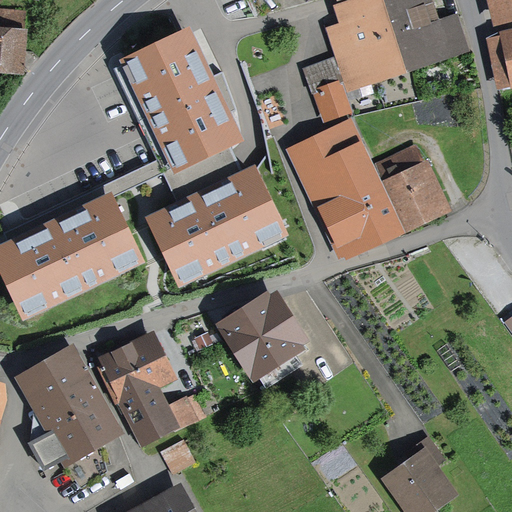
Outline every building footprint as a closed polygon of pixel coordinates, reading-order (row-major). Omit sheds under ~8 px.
[(407,70),(383,0),(341,0),(338,1),(332,3),(339,22),(325,26),(343,81),(346,90),(407,70)] [(383,0),(407,70),(469,50),(457,13),(439,18),(433,0),(383,0)] [(511,0),(487,0),(493,24),(511,19),(511,0)] [(0,71),(24,73),(28,27),(25,26),(26,9),(0,7),(0,71)] [(215,75),(190,24),(120,57),(123,64),(174,171),(230,144),(245,138),(231,110),(235,108),(221,72),(215,75)] [(511,88),(511,87),(511,27),(498,30),(499,35),(486,37),(496,87),(510,84),(511,88)] [(341,82),(343,81),(333,56),(302,68),(323,122),(352,111),(341,82)] [(111,189),(113,195),(162,172),(175,200),(241,168),(230,144),(174,171),(123,64),(114,69),(157,157),(5,229),(9,237),(111,189)] [(373,163),(351,117),(286,147),(338,258),(344,255),(345,259),(405,232),(373,163)] [(416,143),(373,163),(405,232),(452,210),(427,158),(423,160),(416,143)] [(258,168),(255,162),(241,168),(175,200),(144,215),(178,286),(289,233),(258,168)] [(9,237),(0,241),(0,274),(21,319),(145,260),(113,195),(111,189),(9,237)] [(307,349),(304,345),(311,341),(278,290),(272,294),(269,290),(216,324),(254,383),(307,349)] [(511,315),(503,321),(511,333),(511,315)] [(123,356),(99,368),(140,446),(145,444),(146,446),(204,417),(194,397),(186,401),(185,400),(164,410),(152,387),(169,379),(148,337),(121,351),(123,356)] [(37,418),(34,446),(31,448),(47,475),(64,465),(68,472),(71,471),(84,494),(111,479),(104,452),(128,438),(76,348),(16,382),(37,418)] [(404,511),(430,511),(459,493),(438,464),(445,459),(428,435),(414,445),(418,451),(380,477),(404,511)] [(197,462),(183,438),(159,451),(172,476),(197,462)] [(199,511),(182,480),(122,511),(199,511)]
